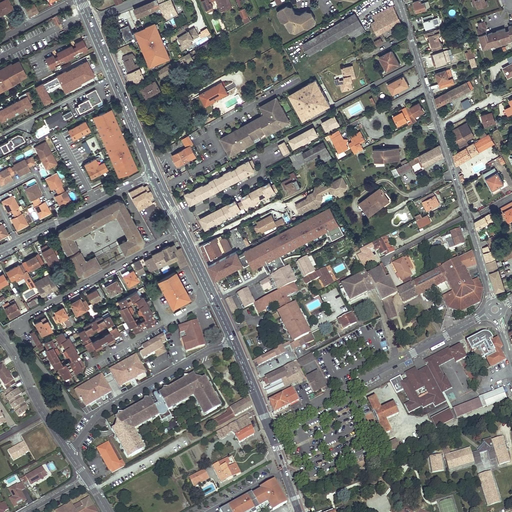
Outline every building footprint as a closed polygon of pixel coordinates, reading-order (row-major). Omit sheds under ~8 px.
[(0,0),(1,2),(0,2),(0,14),(8,11),(7,10),(12,7),(8,0),(0,0)] [(158,0),(154,0),(135,8),(139,17),(161,8),(158,0)] [(168,0),(166,1),(165,0),(158,0),(161,8),(162,8),(163,10),(175,5),(172,0),(168,0)] [(202,0),(206,9),(214,7),(212,1),(215,0),(202,0)] [(229,0),(216,0),(221,12),(233,8),(229,0)] [(422,0),(418,0),(414,1),(417,11),(430,7),(428,1),(424,2),(422,0)] [(472,0),(472,1),(475,0),(476,5),(477,8),(488,5),(486,0),(485,0),(484,0),(472,0)] [(39,13),(34,4),(25,8),(30,17),(39,13)] [(178,14),(175,5),(163,10),(162,10),(166,19),(178,14)] [(396,10),(394,5),(374,16),(376,20),(372,23),(378,35),(402,22),(396,11),(396,10)] [(287,6),(279,10),(281,14),(280,15),(282,20),(284,19),(291,30),(294,28),(296,31),(301,29),(300,27),(303,26),(304,27),(307,25),(308,27),(313,24),(312,22),(316,20),(311,12),(308,14),(306,11),(303,13),(302,14),(295,12),(294,10),(292,8),(289,9),(287,6)] [(245,7),(239,9),(242,18),(248,15),(245,7)] [(188,20),(183,12),(165,21),(169,30),(188,20)] [(67,22),(62,13),(56,16),(60,24),(59,24),(59,25),(67,22)] [(366,31),(356,13),(323,32),(329,43),(349,32),(353,38),(366,31)] [(432,14),(423,17),(426,26),(435,24),(432,14)] [(245,24),(251,20),(248,15),(242,18),(245,24)] [(56,16),(52,18),(56,26),(59,24),(60,24),(56,16)] [(156,24),(156,22),(146,26),(147,28),(133,33),(129,24),(126,25),(124,21),(119,23),(126,40),(133,37),(135,36),(137,41),(137,40),(139,40),(141,43),(141,44),(143,49),(151,66),(152,66),(162,62),(171,58),(167,49),(163,41),(158,28),(156,24)] [(511,24),(508,26),(509,30),(505,31),(504,28),(496,31),(497,34),(493,35),(492,32),(487,33),(488,35),(487,36),(484,28),(486,28),(484,21),(477,23),(479,28),(476,28),(480,43),(482,42),(484,49),(490,47),(493,46),(494,47),(507,43),(507,40),(511,39),(511,40),(511,39),(511,24)] [(185,27),(171,36),(173,43),(179,39),(183,45),(180,46),(182,50),(193,43),(191,40),(200,35),(195,27),(187,32),(185,27)] [(434,30),(424,33),(425,35),(428,35),(432,47),(441,43),(443,43),(440,42),(439,37),(441,34),(440,31),(436,33),(434,30)] [(329,43),(323,32),(304,44),(310,55),(329,43)] [(216,40),(215,38),(190,52),(193,58),(199,55),(197,51),(216,40)] [(54,58),(53,55),(45,59),(50,69),(55,67),(54,64),(57,63),(56,62),(58,61),(60,60),(60,61),(63,59),(65,62),(73,57),(72,55),(75,53),(77,52),(78,51),(79,51),(82,50),(83,52),(88,50),(82,40),(75,43),(76,46),(77,49),(74,51),(72,48),(71,45),(56,53),(58,56),(59,58),(55,60),(54,58)] [(472,49),(468,50),(468,52),(465,53),(467,59),(471,58),(474,57),(472,49)] [(396,54),(393,50),(380,57),(385,68),(387,71),(399,64),(394,55),(396,54)] [(443,50),(433,54),(437,65),(447,62),(443,50)] [(193,58),(190,52),(175,61),(179,67),(194,59),(193,58)] [(132,53),(123,57),(124,59),(125,60),(126,63),(125,63),(131,79),(133,78),(136,84),(145,79),(138,63),(135,64),(132,58),(135,57),(132,53)] [(93,70),(86,57),(76,62),(78,65),(54,78),(59,88),(93,70)] [(0,91),(11,86),(10,84),(14,82),(15,83),(21,80),(19,77),(26,73),(20,61),(13,64),(12,62),(6,66),(2,69),(2,68),(0,68),(0,71),(0,72),(0,91)] [(179,67),(175,61),(171,64),(174,70),(179,67)] [(174,70),(171,64),(155,73),(159,79),(174,70)] [(353,65),(342,68),(345,79),(340,80),(339,78),(335,79),(337,85),(341,84),(343,91),(353,88),(351,81),(350,81),(349,78),(352,78),(356,77),(353,65)] [(446,70),(436,73),(439,82),(449,79),(447,75),(446,70)] [(408,85),(404,76),(389,85),(393,94),(402,90),(402,89),(408,85)] [(309,83),(290,95),(303,119),(318,111),(330,105),(316,79),(309,83)] [(161,89),(156,80),(142,88),(147,98),(161,89)] [(469,80),(435,98),(438,107),(473,88),(469,80)] [(42,104),(51,100),(44,82),(35,85),(42,104)] [(227,92),(222,82),(202,93),(207,103),(213,100),(212,98),(214,97),(216,100),(221,98),(220,96),(224,94),(227,92)] [(77,113),(101,101),(95,89),(85,94),(87,98),(78,103),(79,105),(74,107),(77,113)] [(216,100),(214,97),(212,98),(213,100),(207,103),(202,93),(199,95),(206,106),(216,100)] [(0,120),(0,121),(33,106),(28,95),(0,107),(0,120)] [(289,121),(277,98),(268,103),(268,104),(262,107),(264,111),(265,111),(265,112),(264,117),(262,118),(262,117),(258,119),(258,118),(242,127),(243,129),(232,135),(231,133),(221,138),(229,153),(235,150),(236,152),(240,150),(239,147),(250,141),(251,144),(255,141),(254,139),(266,133),(267,135),(270,133),(268,131),(280,125),(281,127),(285,125),(284,124),(289,121)] [(468,99),(461,103),(465,109),(471,105),(471,104),(468,99)] [(511,108),(511,105),(509,101),(503,104),(508,115),(511,113),(510,110),(511,108)] [(424,112),(420,103),(413,106),(410,108),(409,106),(405,108),(411,119),(413,122),(417,120),(415,117),(424,112)] [(110,108),(92,116),(118,176),(136,168),(110,108)] [(411,119),(405,108),(402,110),(403,112),(400,113),(394,116),(398,125),(411,119)] [(60,128),(67,124),(61,112),(45,120),(49,128),(57,124),(60,128)] [(486,113),(482,115),(485,125),(495,122),(492,112),(486,113)] [(336,118),(334,119),(333,117),(326,121),(327,123),(324,125),(326,129),(331,126),(332,128),(339,124),(336,118)] [(68,130),(73,139),(90,130),(85,121),(68,130)] [(467,123),(452,130),(453,132),(452,133),(453,135),(458,145),(467,140),(465,137),(472,133),(467,123)] [(268,131),(270,133),(281,127),(280,125),(268,131)] [(243,129),(242,127),(231,133),(232,135),(243,129)] [(44,136),(47,132),(40,128),(38,132),(44,136)] [(317,134),(314,129),(311,131),(310,129),(303,133),(304,135),(301,137),(300,134),(293,138),(294,140),(291,142),(293,146),(298,144),(298,145),(313,138),(312,136),(317,134)] [(336,153),(338,158),(346,154),(344,151),(348,148),(346,145),(346,143),(343,143),(342,141),(343,139),(337,130),(325,136),(327,140),(331,138),(339,151),(336,153)] [(480,130),(477,132),(481,138),(487,135),(484,130),(480,130)] [(365,139),(361,131),(352,136),(353,138),(351,139),(352,141),(349,143),(355,154),(364,149),(361,145),(358,147),(356,144),(360,142),(365,139)] [(255,141),(267,135),(266,133),(254,139),(255,141)] [(0,146),(3,152),(24,141),(22,136),(17,135),(7,140),(8,141),(0,144),(0,146)] [(187,148),(173,155),(178,166),(197,156),(191,145),(194,144),(189,135),(183,138),(186,143),(185,144),(187,148)] [(490,135),(453,155),(456,164),(471,156),(479,152),(495,143),(490,135)] [(87,154),(100,148),(95,137),(82,143),(87,154)] [(469,145),(467,140),(458,145),(460,149),(469,145)] [(239,147),(240,150),(251,144),(250,141),(239,147)] [(290,152),(284,141),(278,145),(284,155),(290,152)] [(46,142),(35,147),(40,158),(51,152),(46,142)] [(332,157),(324,142),(303,153),(307,162),(320,155),(324,162),(332,157)] [(445,157),(441,145),(426,152),(415,158),(417,162),(421,160),(425,167),(445,157)] [(400,159),(400,148),(374,149),(375,159),(385,158),(385,160),(400,159)] [(57,163),(51,152),(40,158),(46,169),(57,163)] [(297,156),(296,153),(290,156),(295,164),(300,161),(297,156)] [(307,162),(303,153),(297,156),(300,161),(301,165),(307,162)] [(91,178),(107,169),(103,161),(100,155),(84,164),(91,178)] [(15,165),(12,167),(15,173),(18,172),(20,175),(31,169),(29,166),(36,162),(32,156),(26,159),(26,158),(14,164),(15,165)] [(255,166),(252,160),(246,162),(244,162),(237,166),(236,167),(232,170),(230,169),(223,173),(222,175),(218,177),(217,176),(209,181),(208,183),(204,185),(202,184),(195,188),(194,190),(190,192),(188,192),(185,194),(190,204),(194,203),(195,204),(202,200),(201,199),(208,195),(208,197),(216,193),(215,191),(222,188),(223,189),(230,185),(229,184),(236,180),(237,182),(244,178),(243,176),(254,171),(252,168),(255,166)] [(411,165),(409,161),(397,167),(400,175),(412,168),(411,165)] [(13,179),(12,175),(15,173),(12,167),(8,169),(8,168),(0,171),(0,180),(2,184),(13,179)] [(494,168),(483,174),(486,178),(492,189),(503,183),(497,172),(494,168)] [(52,189),(55,188),(56,191),(63,187),(61,185),(63,184),(57,173),(46,178),(52,189)] [(346,189),(347,186),(343,177),(323,187),(323,188),(324,189),(320,191),(319,189),(315,192),(309,195),(308,198),(296,204),(301,213),(316,205),(318,208),(322,206),(320,203),(322,202),(323,197),(322,194),(331,189),(332,192),(338,194),(339,193),(341,196),(345,194),(343,191),(346,189)] [(301,188),(297,179),(293,181),(292,178),(283,182),(286,189),(289,188),(291,192),(301,188)] [(272,195),(273,193),(278,190),(275,184),(271,185),(270,182),(259,187),(258,186),(251,189),(252,191),(241,197),(242,200),(236,203),(235,200),(224,205),(224,204),(217,208),(217,209),(210,213),(210,211),(202,215),(203,217),(200,218),(205,229),(209,227),(210,225),(214,223),(216,224),(223,220),(224,218),(228,216),(230,217),(237,213),(238,211),(248,206),(251,206),(258,202),(259,200),(263,198),(265,199),(272,195)] [(43,194),(37,183),(26,189),(32,200),(33,200),(34,203),(41,199),(40,196),(43,194)] [(129,192),(139,210),(152,203),(149,196),(152,194),(147,185),(144,187),(143,185),(129,192)] [(65,191),(63,187),(56,191),(58,194),(55,196),(61,207),(72,201),(66,190),(65,191)] [(389,199),(381,188),(360,203),(369,215),(378,209),(376,206),(379,204),(378,202),(381,201),(383,203),(389,199)] [(440,204),(434,192),(421,198),(427,210),(440,204)] [(20,207),(14,195),(3,201),(9,212),(12,211),(14,213),(20,210),(19,207),(20,207)] [(130,214),(123,200),(117,198),(114,200),(115,201),(110,203),(113,208),(112,210),(121,213),(121,215),(116,218),(118,221),(120,220),(122,224),(131,219),(129,214),(130,214)] [(46,201),(43,202),(41,199),(34,203),(36,206),(35,206),(41,217),(52,212),(46,201)] [(390,201),(389,199),(383,203),(381,201),(378,202),(379,204),(376,206),(378,209),(390,201)] [(511,201),(501,207),(509,221),(511,219),(511,201)] [(110,202),(106,204),(113,216),(114,219),(116,218),(121,215),(121,213),(112,210),(113,208),(110,203),(110,202)] [(113,216),(106,204),(91,213),(98,225),(101,223),(101,221),(109,216),(110,218),(113,216)] [(209,266),(214,276),(217,274),(219,278),(223,275),(222,273),(226,271),(227,273),(236,269),(235,267),(243,263),(244,265),(245,266),(251,263),(253,267),(262,262),(264,264),(264,265),(268,266),(283,259),(279,252),(281,251),(282,253),(286,251),(295,247),(298,245),(297,242),(307,236),(309,239),(313,237),(322,232),(326,230),(328,234),(329,233),(332,239),(344,233),(339,223),(337,224),(334,219),(336,218),(332,209),(329,210),(328,207),(318,212),(319,215),(315,217),(314,215),(304,219),(306,222),(302,225),(300,222),(286,229),(287,231),(283,233),(282,231),(273,236),(274,238),(266,243),(265,240),(256,245),(257,248),(253,250),(252,248),(245,251),(246,253),(240,257),(237,251),(209,266)] [(18,229),(29,224),(23,213),(22,213),(20,210),(14,213),(15,217),(12,218),(18,229)] [(91,213),(85,216),(91,228),(98,225),(91,213)] [(490,214),(475,222),(477,229),(495,219),(493,216),(492,217),(490,214)] [(262,232),(277,225),(279,229),(286,225),(282,218),(275,222),(272,215),(257,222),(262,232)] [(91,228),(85,216),(70,224),(76,235),(77,236),(79,234),(79,233),(87,229),(88,230),(91,228)] [(133,222),(131,219),(122,224),(123,227),(133,222)] [(135,226),(133,222),(123,227),(126,231),(124,232),(126,235),(130,232),(132,233),(130,242),(132,243),(134,248),(139,245),(140,246),(142,245),(144,239),(137,225),(135,226)] [(3,223),(0,224),(0,238),(9,234),(3,223)] [(70,224),(67,226),(67,227),(70,232),(67,242),(70,243),(74,241),(75,241),(74,238),(77,236),(76,235),(70,224)] [(246,243),(244,240),(244,238),(243,237),(238,226),(232,229),(241,249),(247,246),(247,245),(246,243)] [(70,232),(67,227),(62,230),(61,229),(58,230),(57,236),(59,240),(60,239),(62,242),(61,243),(64,250),(66,249),(68,253),(77,248),(75,244),(76,243),(75,241),(74,241),(70,243),(67,242),(70,232)] [(464,244),(460,229),(451,232),(452,237),(446,239),(449,249),(464,244)] [(130,232),(126,235),(127,237),(127,238),(125,239),(132,251),(140,246),(139,245),(134,248),(132,243),(130,242),(132,233),(130,232)] [(223,239),(221,235),(199,245),(207,261),(228,251),(223,239)] [(297,242),(298,245),(309,239),(307,236),(297,242)] [(223,239),(228,251),(232,249),(226,238),(223,239)] [(383,242),(381,238),(372,243),(376,251),(379,250),(382,254),(384,253),(386,256),(394,251),(393,247),(387,250),(383,242)] [(132,251),(125,239),(122,240),(123,241),(119,243),(124,253),(128,251),(129,252),(132,251)] [(170,245),(162,248),(166,255),(164,256),(167,263),(177,258),(174,252),(177,250),(174,244),(170,246),(170,245)] [(60,253),(55,245),(49,248),(42,252),(49,264),(58,259),(56,255),(60,253)] [(488,245),(483,248),(486,259),(494,257),(492,250),(490,251),(488,245)] [(79,251),(77,248),(68,253),(70,257),(79,251)] [(162,250),(152,255),(152,256),(158,267),(167,263),(164,256),(166,255),(162,248),(161,248),(162,250)] [(177,250),(174,252),(177,258),(180,267),(188,263),(182,248),(177,250)] [(511,257),(511,251),(511,249),(502,254),(505,261),(511,257)] [(81,255),(79,251),(70,257),(72,260),(71,261),(74,268),(76,267),(78,272),(77,272),(78,275),(85,276),(87,275),(86,274),(91,271),(88,266),(89,265),(79,263),(79,260),(83,258),(84,257),(83,254),(81,255)] [(476,266),(472,251),(438,268),(438,269),(397,290),(403,303),(445,282),(444,280),(446,279),(452,291),(442,296),(448,309),(454,310),(461,312),(481,302),(483,289),(478,278),(471,281),(466,270),(476,266)] [(44,262),(39,254),(26,261),(31,269),(44,262)] [(92,257),(89,258),(92,264),(95,270),(98,269),(97,268),(101,265),(96,256),(92,258),(92,257)] [(143,257),(139,260),(143,267),(147,265),(150,271),(153,269),(155,271),(157,273),(160,272),(158,267),(152,256),(144,260),(143,257)] [(88,266),(91,271),(92,272),(95,270),(92,264),(89,259),(89,258),(86,260),(84,257),(83,258),(79,260),(79,263),(89,265),(88,266)] [(314,272),(307,257),(297,262),(304,278),(314,272)] [(403,259),(403,258),(393,263),(398,273),(400,277),(402,280),(410,276),(408,271),(409,270),(403,259)] [(412,269),(406,258),(403,259),(409,270),(412,269)] [(268,266),(264,265),(267,270),(284,261),(283,259),(268,266)] [(139,260),(133,263),(139,274),(145,271),(143,267),(139,260)] [(495,260),(487,262),(496,291),(505,289),(495,260)] [(31,269),(26,261),(22,263),(23,263),(27,271),(31,269)] [(284,261),(267,270),(270,276),(287,267),(284,261)] [(19,265),(10,270),(18,284),(24,280),(29,288),(35,285),(34,283),(27,271),(23,263),(19,265)] [(398,293),(382,263),(379,265),(381,268),(367,275),(365,272),(343,283),(341,284),(346,294),(343,296),(344,298),(347,297),(350,301),(373,289),(375,288),(381,301),(382,301),(383,302),(388,317),(397,315),(392,300),(389,301),(388,298),(391,296),(398,293)] [(295,278),(289,266),(287,267),(270,276),(260,282),(264,290),(267,288),(271,286),(274,285),(276,287),(295,278)] [(333,283),(325,267),(314,272),(304,278),(302,279),(305,284),(320,277),(325,287),(333,283)] [(138,280),(133,270),(129,272),(123,276),(128,286),(138,280)] [(177,278),(173,272),(159,279),(163,286),(161,287),(164,291),(165,290),(168,295),(166,296),(169,301),(170,300),(174,306),(188,299),(184,292),(186,291),(183,286),(182,287),(179,283),(181,282),(179,277),(177,278)] [(46,276),(38,281),(39,283),(35,285),(41,295),(45,293),(46,295),(54,290),(53,289),(57,286),(51,276),(47,278),(46,276)] [(294,283),(297,282),(295,278),(276,287),(278,291),(294,283)] [(121,290),(116,280),(112,283),(106,286),(105,287),(111,296),(121,290)] [(255,303),(253,304),(258,312),(266,308),(265,307),(271,305),(272,305),(274,302),(276,301),(278,301),(279,303),(278,304),(281,310),(279,311),(283,319),(293,338),(295,341),(309,334),(306,329),(304,324),(306,323),(302,316),(300,317),(297,312),(293,304),(292,304),(289,298),(287,299),(287,298),(287,296),(297,291),(294,283),(278,291),(255,303)] [(104,297),(99,288),(87,295),(92,304),(96,302),(95,299),(99,297),(101,299),(102,299),(102,298),(104,297)] [(251,296),(247,288),(237,293),(242,304),(247,301),(246,298),(251,296)] [(140,297),(136,291),(119,301),(122,307),(119,308),(123,315),(121,315),(125,322),(126,321),(129,327),(132,325),(135,331),(132,333),(133,335),(144,329),(140,322),(137,322),(136,322),(131,314),(132,314),(133,310),(130,309),(129,310),(127,306),(130,305),(127,300),(131,298),(133,303),(136,303),(137,303),(141,311),(140,311),(140,315),(143,316),(144,315),(146,319),(143,321),(147,328),(157,322),(155,320),(153,322),(150,316),(152,314),(149,308),(150,308),(146,302),(145,302),(142,296),(140,297)] [(238,312),(231,296),(225,299),(232,315),(238,312)] [(38,301),(37,298),(34,299),(34,298),(28,302),(30,306),(38,301)] [(86,309),(80,298),(75,300),(73,302),(70,303),(77,315),(86,309)] [(253,304),(255,303),(253,299),(247,301),(242,304),(244,308),(253,304)] [(9,318),(20,312),(15,303),(14,303),(12,301),(10,302),(11,305),(4,308),(9,318)] [(98,312),(96,308),(94,309),(91,304),(89,305),(90,309),(94,315),(98,312)] [(68,317),(63,307),(55,312),(57,315),(53,316),(57,322),(63,319),(67,327),(72,324),(73,326),(76,324),(71,315),(68,317)] [(356,323),(351,313),(338,319),(340,324),(341,323),(344,329),(356,323)] [(119,333),(110,315),(103,318),(102,315),(83,326),(84,328),(78,332),(88,350),(95,347),(97,350),(103,347),(100,342),(101,341),(101,340),(100,338),(95,341),(92,342),(91,340),(87,342),(85,339),(89,336),(90,333),(89,332),(98,328),(98,329),(101,329),(102,327),(102,326),(106,324),(107,326),(112,324),(113,327),(109,329),(110,332),(108,334),(102,337),(104,339),(105,339),(106,339),(109,343),(115,340),(113,336),(119,333)] [(52,329),(45,317),(40,319),(40,320),(35,323),(36,324),(42,335),(52,329)] [(293,338),(283,319),(281,321),(290,339),(293,338)] [(204,342),(197,320),(191,322),(191,323),(178,327),(180,332),(179,334),(180,337),(182,346),(184,345),(186,351),(204,346),(203,342),(204,342)] [(34,331),(30,333),(37,346),(41,344),(34,331)] [(65,338),(62,332),(44,342),(47,348),(45,349),(48,355),(48,356),(51,363),(52,362),(56,368),(58,367),(60,370),(58,371),(60,373),(62,374),(64,378),(72,374),(65,362),(62,361),(61,361),(57,353),(58,353),(58,350),(55,349),(54,350),(52,345),(55,344),(53,340),(56,338),(58,342),(61,343),(62,342),(67,351),(66,351),(65,354),(68,356),(69,355),(71,359),(69,360),(75,372),(85,366),(84,364),(81,366),(79,362),(81,360),(80,358),(77,360),(76,357),(78,355),(75,349),(76,349),(73,342),(72,343),(68,337),(65,338)] [(482,333),(466,341),(476,359),(485,355),(487,354),(493,365),(504,359),(498,348),(501,347),(496,338),(489,342),(490,344),(488,345),(485,340),(488,339),(492,337),(490,335),(488,333),(486,333),(485,332),(482,333)] [(314,339),(311,333),(309,334),(295,341),(291,343),(290,341),(274,349),(274,350),(255,360),(256,361),(254,361),(255,363),(256,362),(259,366),(284,353),(282,348),(291,344),(294,350),(314,339)] [(165,352),(162,344),(166,342),(164,334),(142,346),(145,350),(140,353),(143,358),(155,352),(158,356),(165,352)] [(390,381),(393,387),(396,393),(404,390),(410,401),(405,404),(409,412),(420,407),(422,406),(423,408),(433,403),(435,406),(446,401),(441,393),(452,387),(445,375),(443,376),(438,366),(454,358),(456,362),(467,357),(460,344),(450,350),(449,348),(424,361),(428,367),(429,368),(419,374),(418,371),(416,367),(405,373),(408,378),(403,381),(400,376),(390,381)] [(299,367),(315,359),(312,353),(296,361),(299,367)] [(487,354),(485,355),(490,366),(493,365),(487,354)] [(120,387),(146,373),(136,356),(110,370),(120,387)] [(69,360),(65,362),(72,374),(75,372),(69,360)] [(299,367),(296,361),(283,367),(283,368),(265,376),(269,385),(281,379),(286,376),(287,378),(294,375),(297,381),(300,379),(299,377),(303,375),(299,367)] [(10,388),(15,384),(9,375),(6,371),(0,362),(0,379),(7,390),(10,388)] [(308,378),(306,379),(314,393),(319,391),(319,388),(324,385),(317,372),(311,375),(312,376),(310,377),(310,376),(307,377),(308,378)] [(86,406),(112,392),(102,375),(96,378),(97,379),(89,384),(89,383),(75,390),(80,399),(81,398),(86,406)] [(162,420),(171,415),(169,410),(188,399),(188,398),(191,396),(192,397),(194,398),(202,412),(206,410),(208,414),(217,409),(217,408),(221,405),(216,397),(215,398),(213,395),(215,394),(211,388),(210,388),(208,385),(209,384),(205,377),(202,379),(195,378),(194,375),(190,377),(185,375),(183,380),(185,383),(181,386),(179,383),(170,388),(165,387),(164,392),(159,394),(160,395),(158,396),(158,395),(156,394),(155,394),(154,395),(154,397),(155,398),(151,400),(150,399),(145,398),(144,403),(130,410),(132,413),(128,415),(127,412),(124,414),(119,413),(118,417),(116,418),(117,421),(115,427),(112,429),(115,436),(117,435),(119,439),(117,440),(121,447),(123,446),(125,449),(123,450),(127,458),(132,455),(132,457),(142,451),(139,447),(143,445),(135,431),(136,429),(135,427),(139,425),(139,427),(159,416),(162,420)] [(297,381),(294,375),(287,378),(286,376),(281,379),(284,387),(297,381)] [(299,400),(292,387),(282,393),(282,394),(268,401),(274,414),(289,406),(289,405),(299,400)] [(483,407),(507,398),(503,387),(479,396),(483,407)] [(7,390),(5,391),(7,395),(5,396),(9,401),(8,402),(19,416),(29,409),(24,402),(24,401),(21,396),(20,397),(18,395),(20,394),(16,388),(12,391),(10,388),(7,390)] [(252,406),(249,397),(230,407),(231,409),(228,411),(227,413),(212,421),(216,428),(233,418),(232,417),(252,406)] [(399,414),(394,403),(380,409),(375,397),(368,400),(383,435),(390,432),(385,420),(399,414)] [(482,407),(479,398),(469,402),(472,411),(482,407)] [(472,411),(469,402),(453,408),(457,417),(472,411)] [(432,419),(436,427),(455,417),(450,409),(432,419)] [(256,416),(254,411),(225,428),(227,431),(228,433),(231,432),(236,436),(239,442),(254,434),(248,419),(256,416)] [(491,437),(482,440),(486,443),(479,451),(472,453),(470,448),(451,453),(456,468),(474,462),(475,465),(483,462),(480,453),(487,451),(490,460),(497,458),(500,465),(511,461),(507,450),(509,449),(507,443),(505,443),(503,436),(492,440),(491,437)] [(399,448),(396,440),(385,444),(389,453),(399,448)] [(24,442),(8,451),(13,461),(26,454),(25,453),(29,450),(24,442)] [(108,443),(97,449),(100,454),(102,453),(104,457),(102,458),(109,470),(110,470),(112,473),(121,468),(119,465),(120,464),(108,443)] [(456,468),(451,453),(445,455),(449,470),(456,468)] [(441,455),(430,456),(433,472),(444,471),(441,455)] [(239,469),(236,464),(230,467),(229,464),(230,463),(228,458),(213,466),(221,482),(236,475),(234,471),(239,469)] [(277,475),(272,462),(243,478),(243,479),(242,480),(243,482),(245,481),(250,489),(263,482),(264,482),(277,475)] [(48,475),(42,466),(26,476),(28,480),(31,485),(41,479),(44,477),(48,475)] [(208,476),(204,470),(189,477),(193,484),(208,476)] [(499,495),(491,471),(479,475),(487,499),(499,495)] [(209,479),(208,476),(193,484),(194,486),(209,479)] [(260,489),(272,483),(284,504),(285,503),(273,480),(259,488),(260,489)] [(9,489),(13,497),(10,499),(15,507),(27,500),(21,491),(26,488),(23,483),(22,482),(18,485),(17,484),(9,489)] [(254,511),(254,510),(267,503),(271,511),(284,504),(272,483),(260,489),(251,494),(250,493),(218,510),(219,511),(254,511)] [(501,502),(499,495),(487,499),(489,505),(501,502)] [(96,511),(93,505),(94,505),(89,496),(73,506),(70,502),(54,511),(96,511)] [(0,503),(0,511),(4,511),(9,509),(5,501),(0,504),(0,503)]
